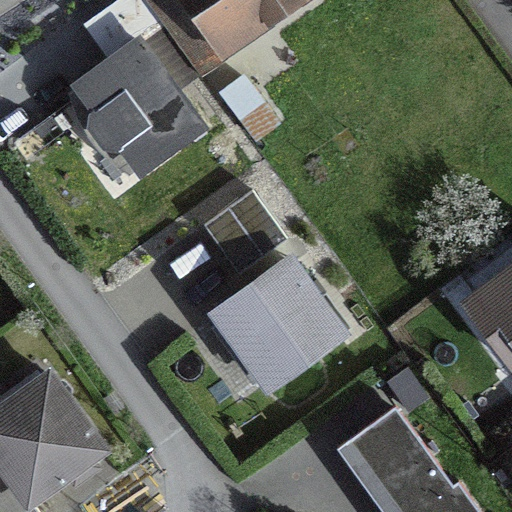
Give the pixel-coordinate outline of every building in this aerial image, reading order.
[(193,69),(294,0),(141,0),(198,79),(199,78),(193,69)] [(137,26),(68,75),(133,167),(202,119),(137,26)] [(284,242),(249,194),(201,228),(235,277),(284,242)] [(266,385),(335,335),(285,266),(216,315),(266,385)] [(511,271),(463,308),(507,365),(511,360),(511,271)] [(105,441),(48,360),(0,393),(0,470),(21,500),(105,441)] [(449,487),(392,408),(341,444),(390,511),(475,511),(455,484),(449,487)]
